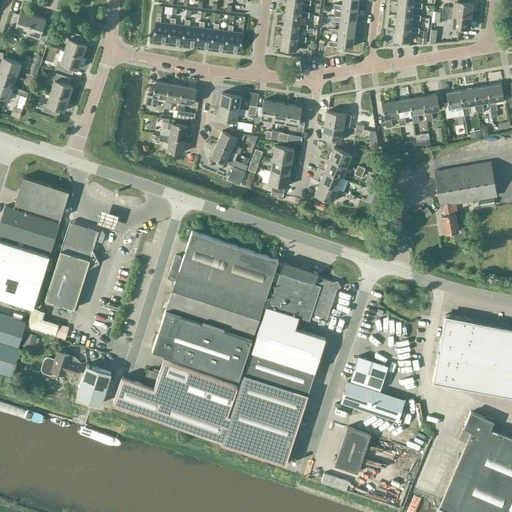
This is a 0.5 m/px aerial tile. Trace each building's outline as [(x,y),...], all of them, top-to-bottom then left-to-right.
[(301,0),(302,0),(300,0),(285,0),(285,11),(300,13),(300,11),(301,3),(310,4),(310,0),(301,0)] [(341,7),(357,9),(358,0),(342,0),(342,4),(334,3),(333,8),(341,9),(341,7)] [(442,11),(471,15),(472,2),(466,1),(466,0),(450,0),(453,0),(453,7),(442,6),(442,11)] [(412,16),(412,14),(413,7),(421,8),(422,3),(413,2),(413,3),(398,2),(396,14),(412,16)] [(340,20),(355,22),(357,9),(341,7),(341,9),(340,17),(332,16),(331,20),(340,21),(340,20)] [(26,32),(33,14),(20,10),(19,14),(15,13),(12,12),(7,29),(14,31),(15,28),(26,32)] [(309,12),(300,11),(300,13),(285,11),(283,23),(299,25),(299,23),(300,16),(308,17),(309,12)] [(469,28),(471,15),(442,11),(441,17),(451,19),(450,26),(469,28)] [(45,18),(33,14),(26,32),(39,36),(38,39),(44,41),(50,24),(44,22),(45,18)] [(410,28),(411,27),(411,19),(420,20),(420,15),(412,14),(412,16),(396,14),(395,26),(410,28)] [(153,39),(168,41),(170,23),(160,22),(161,16),(156,16),(153,39)] [(170,23),(168,41),(182,43),(184,25),(174,24),(175,18),(171,17),(170,23)] [(184,25),(182,43),(197,45),(199,27),(189,26),(190,20),(185,19),(184,25)] [(338,32),(354,34),(355,22),(340,20),(340,21),(339,29),(330,28),(330,32),(338,34),(338,32)] [(200,21),(199,27),(197,45),(211,47),(213,29),(203,28),(204,22),(200,21)] [(214,23),(213,29),(211,47),(226,49),(228,31),(218,30),(218,24),(214,23)] [(299,25),(283,23),(281,35),(297,37),(297,36),(298,28),(306,29),(307,24),(299,23),(299,25)] [(228,25),(228,31),(226,49),(240,50),(242,33),(232,31),(233,25),(228,25)] [(419,28),(411,27),(410,28),(395,26),(393,39),(409,41),(410,31),(418,32),(419,28)] [(67,38),(62,54),(81,60),(86,43),(82,42),(84,36),(67,30),(65,37),(67,38)] [(352,47),(354,34),(338,32),(338,34),(337,41),(329,40),(328,45),(337,46),(337,45),(352,47)] [(297,37),(281,35),(280,48),(295,50),(297,40),(305,41),(305,37),(297,36),(297,37)] [(81,60),(62,54),(60,62),(57,61),(55,68),(72,73),(74,67),(78,68),(81,60)] [(2,56),(0,62),(0,69),(16,75),(20,62),(2,56)] [(0,69),(0,82),(12,87),(16,75),(0,69)] [(54,80),(48,96),(67,102),(72,85),(68,84),(70,78),(53,72),(51,79),(54,80)] [(158,97),(165,98),(166,99),(168,83),(155,80),(152,95),(147,94),(145,104),(156,106),(158,97)] [(12,87),(0,82),(0,96),(8,99),(12,87)] [(164,108),(170,109),(172,99),(179,101),(182,85),(168,83),(166,99),(165,98),(164,108)] [(500,83),(487,85),(489,101),(490,110),(496,109),(495,100),(503,99),(500,83)] [(179,101),(176,117),(190,119),(191,112),(183,111),(185,102),(193,103),(196,88),(182,85),(179,101)] [(489,101),(487,85),(473,87),(476,103),(475,103),(477,112),(483,111),(481,102),(489,101)] [(473,87),(460,90),(462,105),(463,115),(469,114),(468,104),(475,103),(476,103),(473,87)] [(462,105),(460,90),(446,92),(450,117),(456,116),(454,106),(462,105)] [(221,92),(219,105),(238,108),(240,95),(221,92)] [(436,93),(422,96),(425,111),(426,121),(432,119),(431,110),(439,109),(436,93)] [(67,102),(48,96),(46,104),(43,103),(41,110),(58,115),(60,109),(64,110),(67,102)] [(425,111),(422,96),(409,98),(411,113),(413,123),(419,122),(417,112),(425,111)] [(409,98),(395,100),(398,116),(399,125),(405,124),(404,115),(411,113),(409,98)] [(260,118),(272,120),(276,101),(263,99),(262,107),(256,106),(255,111),(255,116),(256,116),(256,117),(260,117),(260,118)] [(398,116),(395,100),(382,102),(386,127),(392,126),(390,117),(398,116)] [(272,120),(285,123),(288,103),(276,101),(272,120)] [(288,103),(285,123),(297,125),(301,106),(288,103)] [(238,108),(219,105),(217,117),(236,121),(238,108)] [(326,110),(324,123),(343,126),(345,113),(326,110)] [(355,128),(363,130),(363,125),(361,124),(363,114),(356,113),(354,123),(356,124),(355,128)] [(170,128),(169,136),(184,138),(186,125),(162,121),(161,127),(170,128)] [(252,124),(239,122),(237,129),(251,132),(252,124)] [(343,126),(324,123),(322,136),(341,139),(343,126)] [(447,139),(444,126),(438,127),(440,140),(447,139)] [(216,143),(230,150),(239,153),(242,148),(233,144),(236,137),(243,139),(245,133),(231,128),(229,133),(222,130),(216,143)] [(430,144),(428,132),(416,134),(418,146),(430,144)] [(184,138),(169,136),(159,134),(158,140),(167,142),(166,150),(182,152),(184,138)] [(230,150),(216,143),(210,156),(233,166),(245,171),(247,165),(227,156),(230,150)] [(274,144),(272,157),(291,161),(293,148),(274,144)] [(328,159),(346,166),(351,154),(333,147),(328,159)] [(272,157),(270,169),(289,173),(291,161),(272,157)] [(342,178),(346,166),(328,159),(324,170),(342,178)] [(455,213),(453,213),(451,203),(496,195),(490,161),(434,170),(440,205),(442,204),(444,214),(442,215),(445,233),(458,231),(455,213)] [(233,166),(227,179),(239,184),(245,171),(233,166)] [(289,173),(270,169),(268,182),(287,186),(289,173)] [(319,182),(337,189),(342,178),(324,170),(319,182)] [(23,176),(14,203),(60,217),(69,190),(23,176)] [(332,201),(337,189),(319,182),(314,194),(332,201)] [(283,190),(272,188),(270,195),(282,197),(283,190)] [(495,204),(494,197),(480,200),(481,207),(495,204)] [(5,206),(4,208),(0,221),(0,297),(32,307),(49,255),(23,247),(25,242),(50,250),(59,222),(5,206)] [(100,207),(96,221),(114,227),(118,213),(100,207)] [(102,233),(93,230),(94,228),(70,221),(45,301),(73,309),(85,270),(97,263),(91,251),(94,242),(100,244),(103,235),(102,233)] [(278,259),(191,230),(182,257),(175,255),(171,266),(265,297),(278,259)] [(284,261),(280,272),(268,306),(309,319),(311,313),(326,318),(338,283),(317,276),(318,272),(284,261)] [(251,338),(265,297),(171,266),(167,277),(175,280),(165,310),(165,309),(152,349),(238,378),(252,338),(251,338)] [(298,316),(266,306),(251,350),(240,384),(222,440),(221,442),(285,463),(325,337),(295,328),(298,316)] [(41,310),(32,307),(27,325),(54,334),(57,325),(38,319),(41,310)] [(0,308),(0,340),(18,346),(27,317),(0,308)] [(511,327),(445,315),(432,380),(511,395),(511,327)] [(36,335),(27,332),(22,347),(34,351),(36,344),(33,343),(36,335)] [(0,371),(11,374),(19,348),(0,341),(0,371)] [(57,350),(54,358),(49,357),(48,357),(46,357),(44,358),(43,359),(41,367),(41,369),(42,371),(43,372),(50,375),(52,375),(54,373),(54,372),(64,375),(65,372),(76,375),(80,362),(69,359),(71,355),(57,350)] [(240,384),(163,359),(158,372),(147,368),(142,383),(122,375),(113,402),(222,440),(240,384)] [(358,361),(352,380),(383,390),(389,371),(358,361)] [(111,372),(86,364),(76,395),(101,403),(111,372)] [(404,399),(395,396),(347,380),(340,401),(388,417),(397,420),(404,399)] [(460,511),(511,511),(511,437),(490,428),(493,420),(470,410),(463,426),(471,430),(440,503),(460,511)] [(352,411),(347,426),(334,464),(357,472),(370,433),(375,419),(352,411)]
